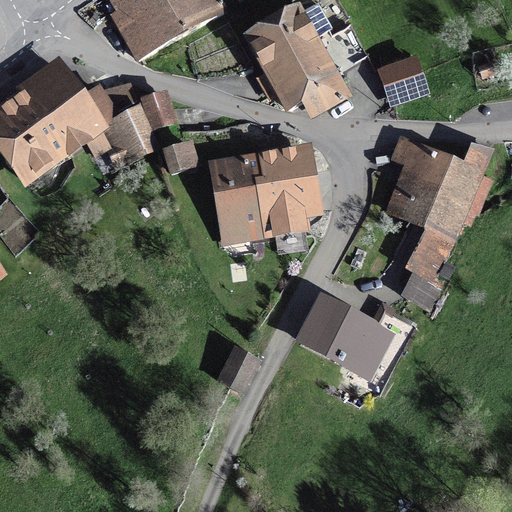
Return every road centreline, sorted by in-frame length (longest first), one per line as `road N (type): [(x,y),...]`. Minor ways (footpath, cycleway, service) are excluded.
road 1 (residential): [(356,154),(352,201),(331,255),(206,511)]
road 2 (unclassified): [(37,33),(183,96),(356,154)]
road 3 (unclassified): [(356,154),(407,139),(511,136)]
